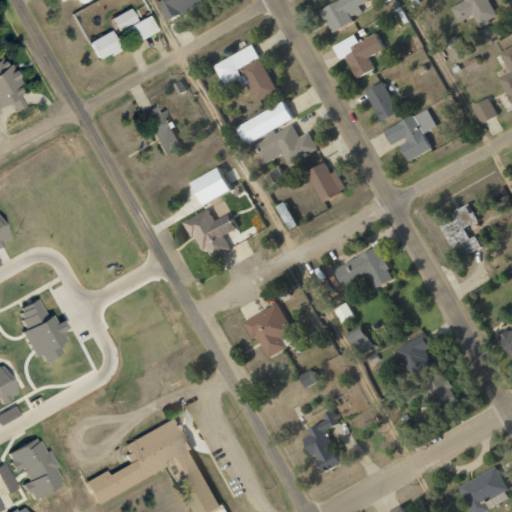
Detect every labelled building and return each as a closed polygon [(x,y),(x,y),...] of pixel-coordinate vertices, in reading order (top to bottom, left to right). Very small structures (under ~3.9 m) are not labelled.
[(157,0),(167,19),(207,0),(157,0)] [(333,0),(320,6),(331,31),(354,21),(351,16),(362,11),(359,4),(368,1),(367,0),(333,0)] [(458,22),(474,16),(478,26),(498,18),(489,0),(463,0),(464,1),(451,7),(458,22)] [(126,25),(135,42),(159,30),(150,13),(126,25)] [(90,41),(100,58),(111,52),(113,56),(124,50),(112,28),(90,41)] [(333,45),(340,60),(346,57),(357,78),(374,69),(368,57),(384,49),(376,33),(359,42),(355,34),(333,45)] [(448,42),(457,62),(470,56),(461,35),(448,42)] [(214,65),(224,85),(238,78),(242,87),(249,83),(259,101),(277,91),(252,44),(214,65)] [(511,45),(500,53),(509,71),(498,77),(511,103),(511,45)] [(0,57),(0,113),(1,113),(0,111),(0,101),(21,91),(17,84),(23,81),(12,60),(8,62),(4,55),(0,57)] [(398,112),(385,82),(366,89),(379,120),(398,112)] [(497,115),(488,97),(472,106),(481,123),(497,115)] [(293,120),(283,101),(236,127),(246,145),(293,120)] [(139,112),(145,123),(148,122),(165,155),(185,144),(167,107),(160,111),(156,103),(139,112)] [(432,149),(424,133),(437,127),(428,108),(384,130),(392,147),(399,143),(407,161),(432,149)] [(319,149),(309,131),(300,136),(293,124),(256,145),(266,163),(283,153),(290,165),(319,149)] [(336,171),(331,173),(325,162),(307,171),(323,202),(346,190),(336,171)] [(201,204),(230,193),(220,168),(191,180),(201,204)] [(278,205),(288,230),(296,227),(286,202),(278,205)] [(186,218),(195,236),(199,234),(205,246),(212,243),(218,257),(234,249),(227,235),(242,227),(234,211),(220,218),(213,204),(186,218)] [(477,223),(470,204),(453,210),(455,216),(440,221),(452,251),(464,247),(466,253),(481,248),(476,235),(469,238),(464,227),(477,223)] [(334,268),(342,286),(369,274),(375,287),(393,279),(379,247),(334,268)] [(15,305),(17,310),(15,311),(18,316),(14,318),(19,326),(13,329),(28,356),(33,353),(38,361),(56,352),(51,342),(57,339),(52,331),(59,328),(54,319),(48,322),(43,313),(40,315),(30,297),(15,305)] [(248,320),(258,338),(262,335),(274,356),(292,346),(287,337),(299,331),(282,301),(248,320)] [(348,336),(358,354),(373,346),(363,328),(348,336)] [(511,328),(498,338),(511,359),(511,358),(511,328)] [(396,349),(413,376),(433,365),(424,350),(432,345),(424,332),(396,349)] [(304,376),(309,387),(323,380),(317,369),(304,376)] [(0,401),(4,399),(3,396),(10,393),(0,373),(0,401)] [(429,379),(440,407),(456,401),(445,373),(429,379)] [(0,422),(16,415),(12,406),(0,411),(0,422)] [(329,412),(332,419),(325,423),(324,421),(312,427),(315,434),(308,437),(317,455),(320,453),(324,461),(340,452),(330,432),(346,424),(338,408),(329,412)] [(125,442),(134,459),(110,472),(108,467),(84,480),(96,503),(169,464),(187,499),(194,495),(202,511),(207,511),(223,504),(195,452),(199,450),(186,425),(178,429),(172,417),(125,442)] [(2,451),(6,458),(3,461),(8,470),(15,466),(22,478),(14,482),(23,500),(57,483),(50,468),(53,466),(44,448),(40,450),(34,440),(31,441),(28,437),(2,451)] [(471,511),(485,511),(489,510),(484,502),(508,489),(496,466),(458,487),(471,511)] [(14,488),(10,479),(1,483),(4,492),(14,488)]
